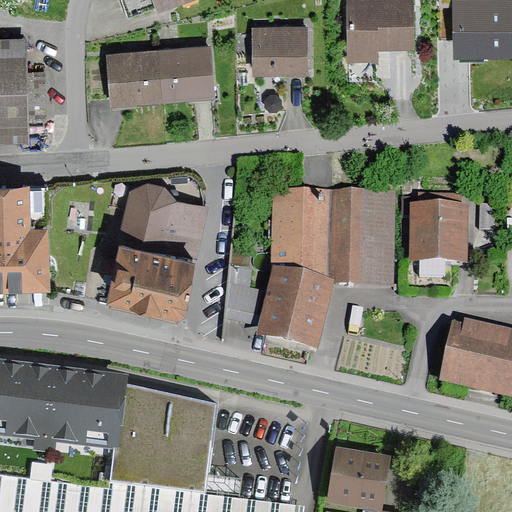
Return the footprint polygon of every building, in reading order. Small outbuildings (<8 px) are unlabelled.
[(124,0),(129,15),(170,0),(124,0)] [(412,0),(355,0),(349,0),(350,49),(378,48),(378,43),(414,41),(412,0)] [(511,1),(457,2),(458,47),(511,46),(511,1)] [(306,28),(254,29),(254,68),(276,68),(276,63),(306,63),(306,28)] [(0,129),(26,129),(26,114),(44,114),(44,76),(25,75),(23,45),(0,46),(0,129)] [(209,48),(159,52),(162,95),(212,91),(209,48)] [(112,98),(162,95),(159,52),(109,55),(112,98)] [(148,183),(131,191),(103,306),(178,323),(180,312),(189,308),(211,207),(178,200),(166,187),(148,183)] [(0,290),(52,290),(50,219),(30,220),(29,186),(0,186),(0,290)] [(272,271),(336,290),(395,291),(396,197),(273,193),(272,271)] [(460,200),(422,199),(421,276),(459,276),(460,200)] [(493,231),(494,205),(480,205),(479,231),(493,231)] [(336,290),(272,271),(259,341),(320,358),(336,290)] [(463,335),(457,334),(447,378),(511,393),(511,340),(511,346),(481,339),(483,330),(465,326),(463,335)] [(0,367),(0,444),(66,453),(62,479),(207,496),(217,404),(126,382),(0,367)] [(341,450),(333,496),(384,505),(391,458),(341,450)] [(62,479),(0,471),(0,511),(300,511),(300,509),(207,496),(62,479)]
